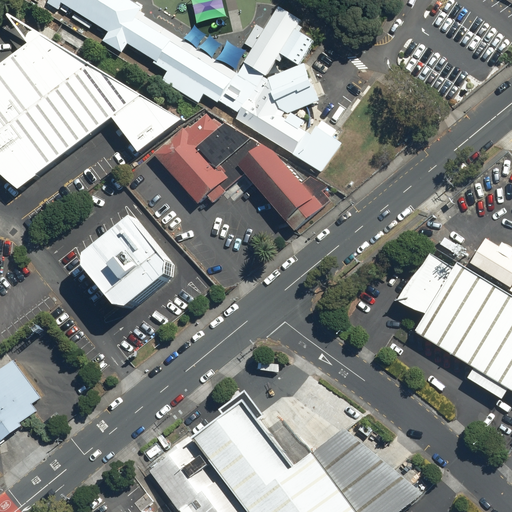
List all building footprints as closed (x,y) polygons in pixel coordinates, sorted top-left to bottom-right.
[(237,118),(322,171),(341,143),(315,128),(311,134),(280,115),(318,102),(306,68),(268,82),(280,54),(298,65),(312,41),(295,30),(302,20),(282,7),(235,82),(136,20),(144,9),(129,0),(52,0),(51,3),(61,9),(65,3),(110,32),(105,40),(125,54),(131,45),(240,112),(237,118)] [(45,37),(0,70),(0,169),(4,174),(22,189),(117,118),(143,153),(185,120),(45,37)] [(333,201),(325,192),(329,187),(312,177),(303,183),(276,151),(227,123),(221,129),(208,114),(189,132),(185,128),(155,155),(201,206),(209,197),(215,204),(246,174),(297,232),(333,201)] [(165,260),(129,214),(82,250),(82,263),(113,302),(125,304),(164,272),(165,260)] [(462,248),(446,237),(441,246),(457,256),(462,248)] [(511,286),(511,254),(487,239),(472,263),(511,287),(511,286)] [(511,297),(457,265),(454,267),(432,254),(401,300),(406,306),(427,314),(417,333),(511,390),(511,297)] [(0,447),(8,442),(7,440),(25,426),(24,424),(40,412),(35,405),(44,399),(17,362),(0,373),(0,381),(1,383),(0,383),(0,447)] [(196,440),(252,511),(400,511),(410,504),(328,434),(308,445),(276,414),(263,423),(246,401),(196,440)] [(252,511),(193,435),(149,469),(182,511),(252,511)]
